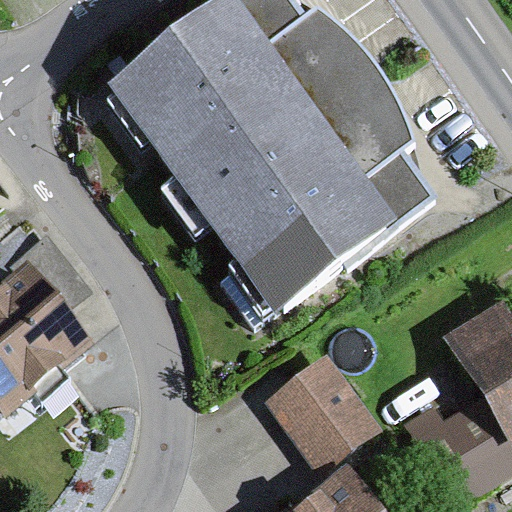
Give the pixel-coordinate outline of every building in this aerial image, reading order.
[(285,0),(249,0),(106,102),(272,335),(400,248),(395,245),(441,214),(407,168),(415,159),(401,122),(393,103),(369,69),(348,47),(318,23),(307,29),(285,0)] [(66,323),(93,301),(46,239),(0,275),(0,279),(11,291),(29,276),(66,323)] [(11,291),(0,298),(0,422),(6,431),(96,362),(66,323),(29,276),(11,291)] [(511,324),(504,311),(443,348),(480,408),(442,432),(431,414),(405,430),(455,511),(472,511),(511,488),(511,324)] [(330,366),(264,410),(321,495),(386,451),(330,366)] [(365,511),(346,484),(307,511),(365,511)]
